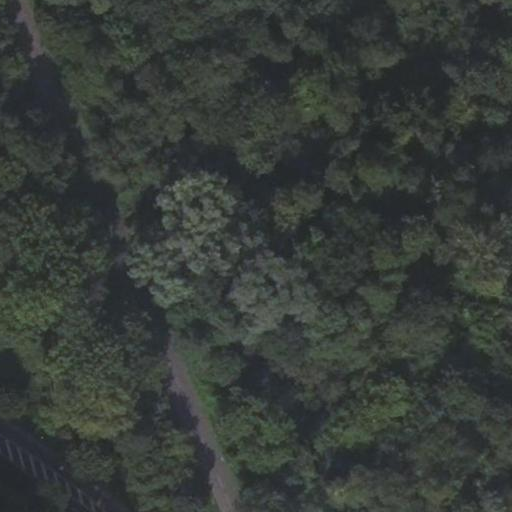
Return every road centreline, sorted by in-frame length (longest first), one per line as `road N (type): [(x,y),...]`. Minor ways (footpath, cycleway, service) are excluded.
road 1 (residential): [(234,511),(23,0)]
road 2 (tertiary): [(118,511),(0,427)]
